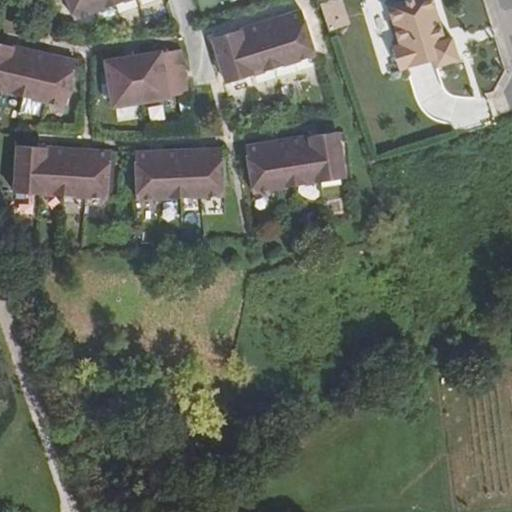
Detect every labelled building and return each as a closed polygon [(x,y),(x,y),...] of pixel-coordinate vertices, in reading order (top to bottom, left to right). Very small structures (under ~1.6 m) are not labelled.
[(69,0),(77,21),(135,0),(69,0)] [(325,29),(348,23),(341,0),(317,0),(325,29)] [(438,68),(462,60),(454,37),(447,40),(434,0),(413,0),(389,8),(401,46),(394,48),(402,72),(436,60),(438,68)] [(230,86),(311,62),(298,17),(295,18),(286,20),(266,26),(243,33),(227,38),(216,41),(230,86)] [(6,45),(0,43),(0,91),(68,109),(79,63),(69,61),(53,57),(29,51),(6,45)] [(165,55),(165,54),(131,59),(109,63),(116,109),(172,100),(172,99),(192,96),(185,52),(172,54),(165,55)] [(348,183),(341,137),(328,139),(304,142),(281,145),(260,148),(249,150),(256,196),(348,183)] [(33,149),(21,148),(18,195),(111,201),(114,155),(101,154),(78,152),(54,150),(33,149)] [(138,155),(140,202),(228,199),(226,152),(212,152),(194,153),(174,154),(152,155),(138,155)]
